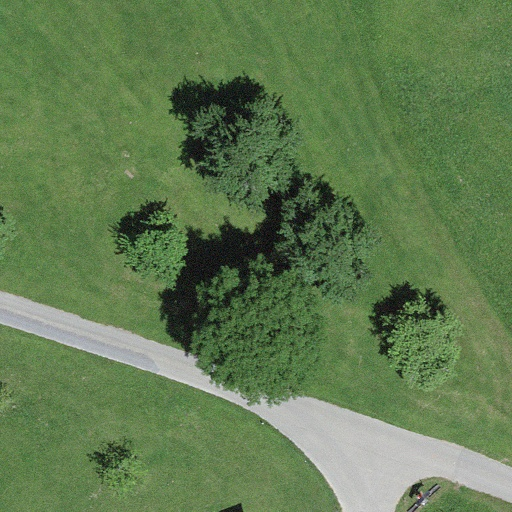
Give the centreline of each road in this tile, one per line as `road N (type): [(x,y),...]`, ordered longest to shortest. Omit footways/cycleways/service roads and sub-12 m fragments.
road 1 (unclassified): [(329,435),(0,311)]
road 2 (track): [(511,492),(329,435)]
